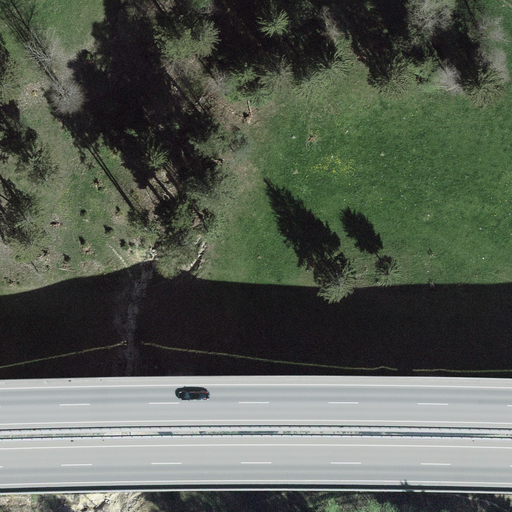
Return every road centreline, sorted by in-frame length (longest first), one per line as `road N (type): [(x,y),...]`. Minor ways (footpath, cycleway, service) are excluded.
road 1 (motorway): [(0,468),(511,467)]
road 2 (motorway): [(511,407),(0,407)]
